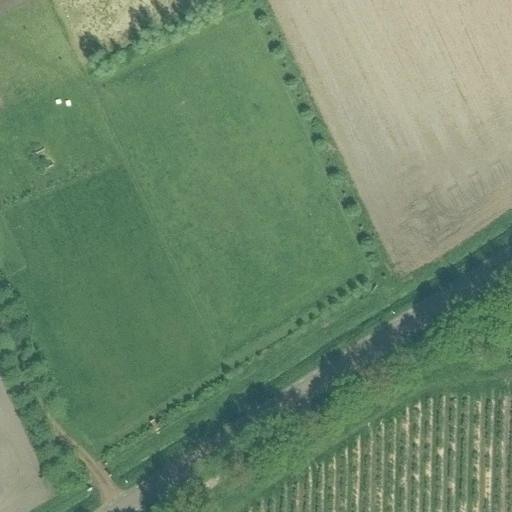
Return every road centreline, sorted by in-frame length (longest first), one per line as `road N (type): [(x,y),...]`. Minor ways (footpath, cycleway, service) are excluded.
road 1 (tertiary): [(116,511),(511,259)]
road 2 (track): [(121,509),(54,436),(0,319)]
